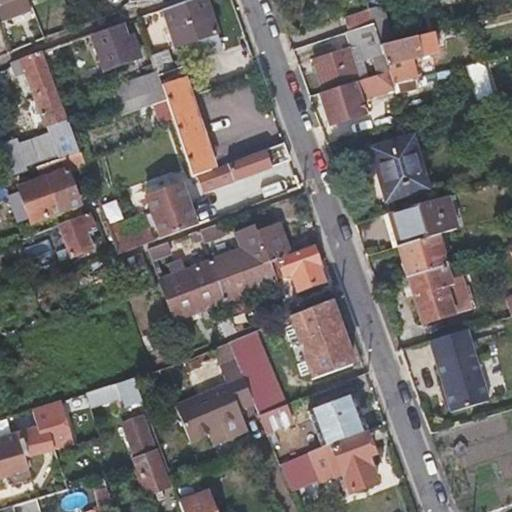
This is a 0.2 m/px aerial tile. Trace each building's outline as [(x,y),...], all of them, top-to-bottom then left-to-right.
[(205,0),(189,0),(140,17),(141,23),(164,16),(175,48),(187,43),(193,60),(221,51),(215,33),(216,33),(205,0)] [(422,0),(405,0),(369,10),(374,24),(381,46),(396,42),(391,21),(426,13),(422,0)] [(374,24),(369,10),(345,17),(349,31),(374,24)] [(431,33),(426,13),(391,21),(396,42),(417,37),(431,33)] [(133,36),(130,37),(127,38),(122,23),(92,33),(104,69),(140,57),(133,36)] [(374,24),(349,31),(343,33),(347,48),(313,58),(323,91),(370,77),(365,60),(384,53),(381,46),(374,24)] [(417,37),(396,42),(381,46),(384,53),(386,59),(387,64),(422,55),(417,37)] [(76,51),(74,46),(73,40),(55,46),(58,58),(76,51)] [(25,175),(81,154),(73,133),(42,51),(18,59),(15,65),(20,78),(29,75),(49,133),(17,144),(16,141),(5,145),(17,178),(25,175)] [(158,74),(160,78),(183,70),(180,63),(173,64),(169,52),(153,57),(158,74)] [(491,97),(487,79),(482,61),(467,65),(477,101),(491,97)] [(404,70),(391,74),(394,84),(407,80),(404,70)] [(391,74),(390,71),(370,77),(323,91),(321,92),(329,124),(364,113),(360,99),(395,88),(394,84),(391,74)] [(163,88),(160,78),(158,74),(114,89),(123,115),(167,100),(163,88)] [(182,81),(163,88),(167,100),(193,176),(197,175),(212,169),(182,81)] [(88,172),(94,170),(100,168),(86,128),(73,133),(81,154),(86,169),(88,172)] [(386,199),(406,193),(426,187),(411,135),(371,147),(386,199)] [(283,144),(212,169),(197,175),(202,189),(290,161),(283,144)] [(69,176),(86,169),(81,154),(25,175),(17,178),(14,179),(31,226),(80,207),(69,176)] [(163,183),(153,187),(143,191),(162,240),(197,228),(183,185),(166,191),(163,183)] [(388,213),(398,246),(437,235),(458,229),(447,195),(388,213)] [(90,216),(81,219),(61,227),(72,258),(92,250),(86,233),(95,230),(90,216)] [(121,219),(114,221),(107,224),(119,256),(155,243),(151,232),(130,239),(121,219)] [(220,283),(268,265),(291,256),(283,241),(277,226),(258,233),(262,242),(212,263),(220,283)] [(222,239),(220,233),(218,227),(200,233),(205,245),(222,239)] [(55,229),(19,243),(22,253),(59,238),(55,229)] [(205,245),(200,233),(188,237),(193,250),(205,245)] [(398,246),(409,278),(447,267),(444,257),(437,235),(398,246)] [(170,257),(166,245),(149,251),(153,263),(170,257)] [(268,265),(273,279),(283,276),(285,280),(292,277),(299,292),(323,282),(317,267),(320,266),(312,248),(291,256),(268,265)] [(169,303),(220,283),(212,263),(207,265),(161,282),(169,303)] [(268,265),(220,283),(228,304),(252,294),(275,285),(273,279),(268,265)] [(447,267),(409,278),(422,321),(470,309),(460,277),(451,279),(447,267)] [(228,304),(220,283),(169,303),(178,324),(228,304)] [(290,318),(302,350),(314,383),(352,366),(328,302),(290,318)] [(239,332),(234,321),(230,310),(216,315),(225,338),(239,332)] [(287,338),(284,330),(281,322),(270,326),(277,342),(287,338)] [(261,420),(285,409),(259,348),(234,357),(236,361),(254,403),(261,420)] [(240,410),(254,403),(236,361),(221,367),(227,381),(176,403),(191,437),(209,430),(221,424),(226,437),(247,428),(240,410)] [(141,402),(137,390),(133,378),(106,386),(114,410),(141,402)] [(73,446),(60,401),(35,408),(41,429),(0,441),(0,481),(31,473),(27,460),(73,446)] [(304,457),(305,456),(332,446),(351,439),(336,402),(312,413),(315,420),(309,423),(313,435),(297,441),(304,457)] [(289,408),(285,409),(261,420),(272,447),(296,437),(292,426),(294,421),(289,408)] [(124,431),(112,434),(100,438),(104,450),(129,443),(148,496),(169,488),(143,418),(123,425),(124,431)] [(214,442),(226,437),(221,424),(209,430),(214,442)] [(374,455),(370,446),(367,437),(334,450),(341,468),(350,493),(378,482),(368,457),(374,455)] [(313,477),(314,479),(341,468),(334,450),(332,446),(305,456),(313,477)] [(305,456),(304,457),(280,466),(288,486),(313,477),(305,456)] [(94,483),(97,496),(101,508),(111,504),(104,480),(94,483)] [(210,511),(204,494),(179,503),(182,511),(210,511)]
